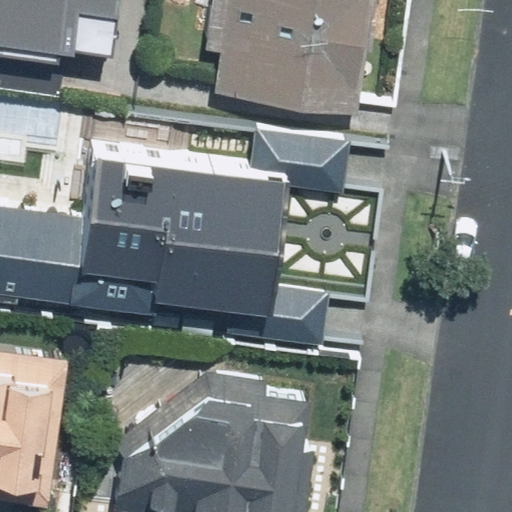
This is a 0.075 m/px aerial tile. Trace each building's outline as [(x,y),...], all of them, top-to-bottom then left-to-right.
[(0,0),(0,23),(75,30),(75,19),(130,24),(131,0),(0,0)] [(372,89),(381,0),(223,0),(220,27),(232,28),(227,73),(372,89)] [(0,269),(168,289),(171,265),(247,274),(243,315),(328,325),(334,277),(287,272),(300,163),(352,169),(358,124),(261,112),(258,143),(102,124),(93,196),(0,184),(0,269)] [(0,478),(62,484),(75,338),(0,331),(0,478)] [(311,502),(322,377),(281,373),(282,361),(229,356),(230,340),(118,331),(110,429),(128,430),(123,485),(114,484),(111,511),(176,511),(178,490),(311,502)]
